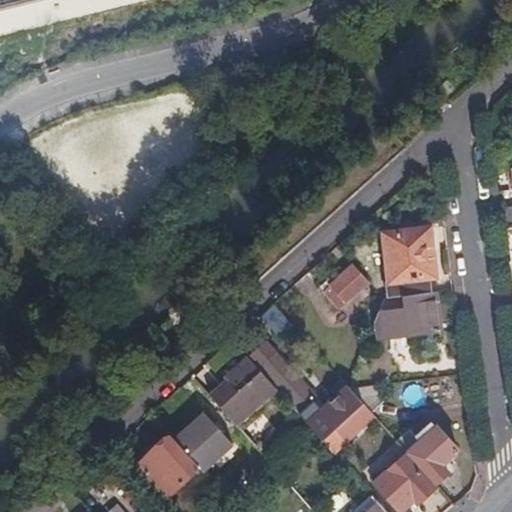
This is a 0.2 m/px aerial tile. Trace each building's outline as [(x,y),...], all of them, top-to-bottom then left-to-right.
[(430,278),(427,252),(434,251),(431,229),(384,235),(388,264),(390,264),(392,282),(387,282),(389,298),(432,293),(430,278)] [(370,283),(355,265),(325,291),(341,309),(370,283)] [(441,330),(437,292),(432,293),(389,298),(384,299),(376,321),(378,338),(441,330)] [(339,428),(323,410),(314,401),(317,397),(276,352),(260,365),(302,411),(299,414),(316,433),(323,442),(339,428)] [(258,410),(279,391),(249,358),(226,378),(229,382),(211,398),(238,427),(258,410)] [(339,428),(366,404),(361,399),(351,389),(344,380),(339,384),(345,391),(323,410),(339,428)] [(378,385),(351,389),(361,399),(379,396),(378,385)] [(203,472),(233,445),(204,414),(175,440),(201,469),(203,472)] [(411,430),(398,441),(436,483),(449,471),(443,465),(459,451),(437,427),(421,441),(411,430)] [(169,500),(201,469),(175,440),(172,437),(140,468),(169,500)] [(417,504),(435,488),(406,456),(376,482),(402,511),(413,501),(417,504)] [(386,511),(373,496),(356,511),(355,511),(386,511)]
